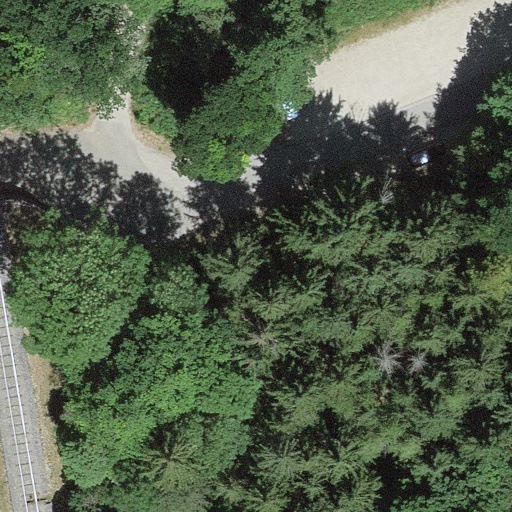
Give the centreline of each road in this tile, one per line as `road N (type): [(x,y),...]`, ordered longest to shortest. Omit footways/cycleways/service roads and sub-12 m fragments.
road 1 (track): [(109,169),(186,175),(511,70)]
road 2 (track): [(136,511),(109,169)]
road 3 (track): [(139,0),(119,71),(109,169)]
